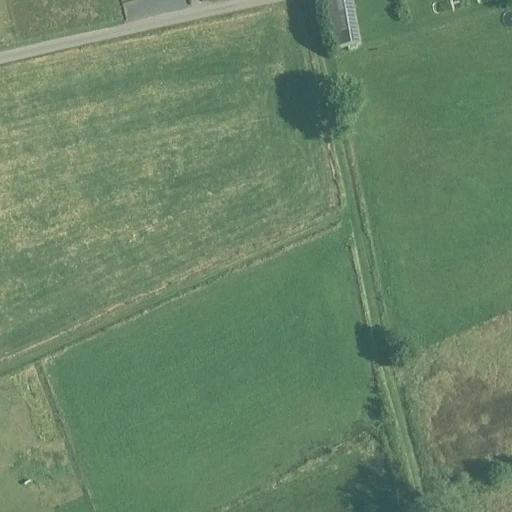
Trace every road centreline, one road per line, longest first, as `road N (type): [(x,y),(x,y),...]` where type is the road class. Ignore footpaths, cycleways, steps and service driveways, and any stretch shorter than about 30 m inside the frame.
road 1 (track): [(0,371),(352,210),(421,511)]
road 2 (unclassified): [(0,60),(262,0)]
road 3 (track): [(352,210),(305,0)]
